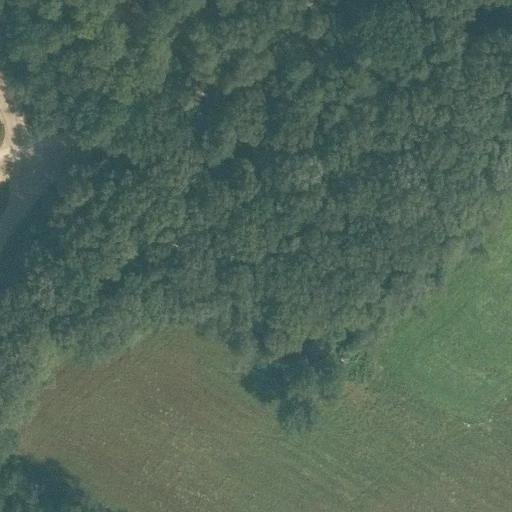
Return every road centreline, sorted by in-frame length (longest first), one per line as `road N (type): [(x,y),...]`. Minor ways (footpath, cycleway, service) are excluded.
road 1 (track): [(31,156),(99,134),(370,0)]
road 2 (track): [(0,16),(77,128),(99,134)]
